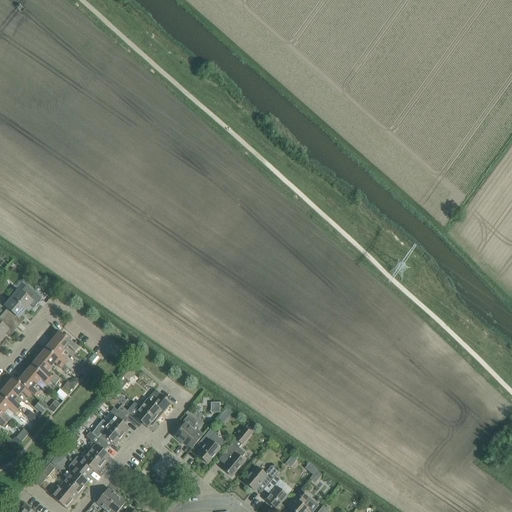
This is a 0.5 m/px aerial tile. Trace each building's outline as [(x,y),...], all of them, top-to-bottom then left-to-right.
[(6,279),(0,281),(0,288),(1,290),(9,286),(6,279)] [(42,299),(34,292),(26,286),(20,293),(18,291),(11,299),(25,311),(30,305),(34,308),(42,299)] [(49,288),(44,294),(49,298),(54,292),(49,288)] [(21,316),(25,311),(11,299),(4,307),(7,309),(2,315),(17,328),(25,319),(21,316)] [(17,328),(2,315),(0,317),(0,338),(1,339),(6,334),(10,337),(17,328)] [(78,348),(57,330),(51,336),(54,339),(52,341),(64,351),(68,346),(74,352),(78,348)] [(60,355),(64,351),(52,341),(45,349),(63,364),(67,360),(60,355)] [(63,364),(45,349),(38,357),(50,367),(54,363),(64,371),(67,368),(63,364)] [(47,372),(50,367),(38,357),(31,366),(50,381),(56,386),(60,380),(54,376),(53,377),(47,372)] [(91,360),(84,368),(88,371),(94,364),(91,360)] [(50,381),(31,366),(24,374),(36,384),(40,380),(46,385),(50,381)] [(128,381),(135,373),(130,369),(123,377),(128,381)] [(33,388),(36,384),(24,374),(17,382),(32,394),(31,394),(35,398),(39,393),(33,388)] [(17,382),(10,375),(2,384),(6,387),(18,397),(22,393),(28,398),(31,394),(32,394),(17,382)] [(72,380),(69,383),(74,387),(79,382),(75,379),(72,380)] [(68,382),(63,388),(69,393),(74,387),(69,383),(68,382)] [(14,401),(18,397),(6,387),(2,384),(0,386),(0,395),(17,410),(21,407),(14,401)] [(115,387),(108,395),(113,399),(120,391),(115,387)] [(60,389),(55,395),(63,401),(67,396),(60,389)] [(163,413),(171,403),(160,394),(152,404),(147,400),(141,408),(140,409),(155,421),(160,415),(159,414),(161,412),(163,413)] [(17,410),(0,395),(0,410),(4,413),(8,409),(14,415),(17,410)] [(40,401),(34,408),(42,414),(48,408),(40,401)] [(55,401),(49,409),(53,412),(60,405),(55,401)] [(155,421),(140,409),(141,408),(134,403),(127,411),(121,406),(117,411),(125,417),(130,421),(133,417),(147,428),(150,425),(151,426),(155,421)] [(129,428),(121,422),(125,417),(117,411),(116,411),(113,409),(110,413),(114,417),(108,425),(123,438),(128,433),(127,432),(129,428)] [(203,435),(198,431),(197,431),(199,429),(195,425),(197,423),(188,416),(182,422),(183,423),(183,422),(185,424),(174,436),(186,446),(187,444),(192,448),(203,435)] [(123,438),(108,425),(103,421),(92,434),(103,443),(107,439),(115,445),(118,442),(119,443),(123,438)] [(245,453),(239,448),(241,445),(242,446),(251,435),(250,434),(253,430),(253,429),(253,428),(248,424),(232,443),(227,450),(231,454),(225,461),(227,462),(222,469),(232,477),(245,462),(241,458),(245,453)] [(207,464),(223,444),(221,438),(219,439),(215,434),(210,430),(201,441),(205,445),(197,455),(207,464)] [(102,450),(106,445),(105,445),(103,443),(92,434),(90,432),(86,437),(91,441),(91,442),(91,447),(92,448),(88,453),(104,466),(108,460),(107,459),(110,456),(102,450)] [(15,437),(10,442),(17,448),(21,443),(16,438),(15,437)] [(60,452),(55,457),(61,462),(65,457),(60,452)] [(99,471),(104,466),(88,453),(84,458),(83,457),(76,457),(72,462),(84,471),(89,476),(93,471),(95,473),(98,470),(99,471)] [(85,480),(89,476),(84,471),(72,462),(69,466),(69,473),(70,474),(66,479),(82,492),(86,487),(85,485),(88,482),(85,480)] [(309,464),(305,469),(312,475),(316,470),(309,464)] [(54,469),(49,465),(42,474),(47,478),(54,469)] [(266,487),(275,476),(280,470),(275,466),(270,467),(264,474),(256,467),(244,482),(252,489),(254,491),(256,489),(261,493),(266,487)] [(287,496),(281,491),(286,485),(275,476),(266,487),(272,492),(265,500),(276,509),(287,496)] [(77,497),(82,492),(66,479),(59,487),(58,486),(54,487),(53,495),(51,497),(67,510),(75,500),(74,499),(76,496),(77,497)] [(105,510),(118,495),(112,490),(111,491),(108,489),(96,503),(105,510)] [(310,511),(313,511),(318,506),(300,490),(286,507),(291,511),(289,511),(309,511),(310,511)] [(106,511),(117,511),(125,503),(122,500),(123,499),(118,495),(105,510),(106,511)]
